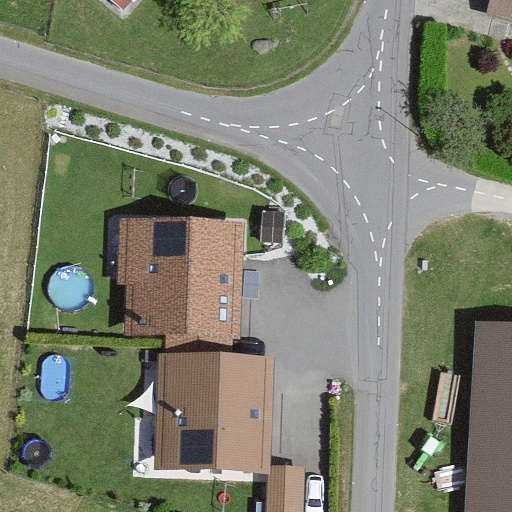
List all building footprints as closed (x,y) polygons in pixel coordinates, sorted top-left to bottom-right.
[(142,0),(100,0),(127,20),(142,0)] [(511,0),(493,0),(487,24),(511,31),(511,0)] [(245,217),(119,214),(117,282),(129,282),(127,332),(242,335),(245,217)] [(511,511),(511,333),(473,331),(462,511),(511,511)] [(274,355),(158,352),(154,465),(270,469),(270,463),(274,355)] [(304,511),(306,464),(270,463),(270,469),(268,511),(304,511)]
